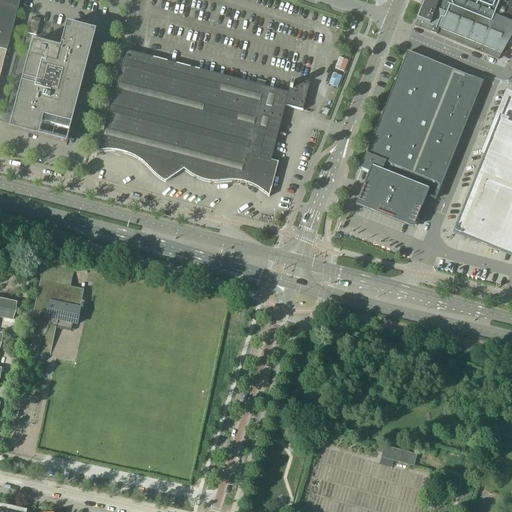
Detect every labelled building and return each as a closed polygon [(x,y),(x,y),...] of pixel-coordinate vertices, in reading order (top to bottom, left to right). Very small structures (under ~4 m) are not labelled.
[(0,0),(0,77),(20,0),(0,0)] [(511,0),(425,0),(414,27),(480,53),(498,60),(511,35),(511,0)] [(36,36),(40,20),(30,17),(26,33),(36,36)] [(58,49),(32,42),(9,131),(38,138),(42,124),(70,131),(94,40),(63,31),(58,49)] [(269,197),(270,192),(277,165),(275,165),(270,162),(285,106),(303,111),(309,87),(291,82),(288,94),(125,51),(98,152),(99,152),(101,152),(106,151),(111,151),(115,152),(120,152),(124,153),(128,155),(132,156),(136,158),(143,163),(147,168),(150,170),(152,173),(155,176),(158,178),(162,181),(164,182),(165,183),(184,170),(185,172),(189,174),(193,177),(195,178),(198,179),(201,181),(205,182),(209,182),(211,183),(214,183),(218,183),(222,182),(228,182),(233,182),(237,182),(240,182),(244,183),(248,184),(255,187),(258,189),(262,192),(269,197)] [(406,53),(366,155),(360,170),(369,174),(364,187),(356,206),(413,228),(421,208),(426,196),(435,199),(440,185),(441,185),(481,82),(406,53)] [(461,214),(452,235),(482,246),(511,258),(511,98),(508,97),(487,151),(486,151),(475,180),(461,214)] [(76,325),(84,290),(40,281),(32,318),(25,351),(50,356),(56,329),(71,332),(73,324),(76,325)] [(0,335),(0,317),(13,320),(16,304),(0,300),(0,374),(1,370),(0,369),(0,345),(2,336),(0,335)] [(381,458),(414,467),(417,455),(384,446),(384,447),(382,453),(381,458)]
